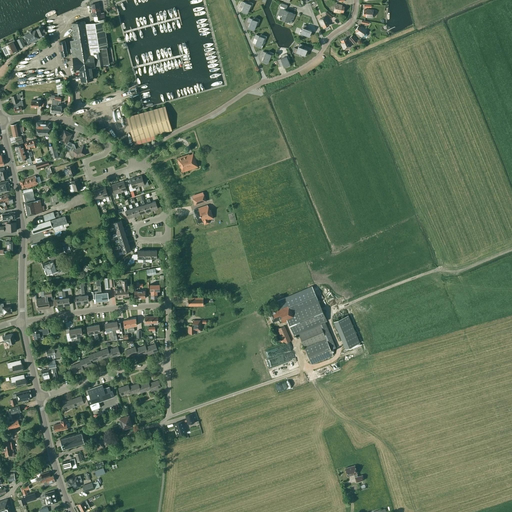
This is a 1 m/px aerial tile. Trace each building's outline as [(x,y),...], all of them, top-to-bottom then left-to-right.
[(242,1),(241,5),(243,6),(241,11),(247,13),(250,4),(245,2),(242,1)] [(75,70),(79,69),(91,67),(91,69),(95,68),(95,67),(93,54),(94,54),(96,66),(109,63),(108,62),(113,61),(111,49),(107,49),(107,47),(108,47),(103,19),(101,19),(99,8),(99,3),(90,4),(92,16),(97,15),(98,20),(95,20),(96,22),(85,24),(85,21),(71,23),(74,40),(70,41),(75,70)] [(339,6),(339,5),(335,4),(334,11),(340,13),(340,12),(343,12),(344,7),(339,6)] [(284,20),(288,11),(280,8),(277,17),(279,18),(279,19),(280,19),(284,20)] [(369,10),(364,10),(363,15),(366,16),(366,17),(372,18),(373,10),(369,9),(369,10)] [(295,14),(288,11),(284,20),(288,22),(289,23),(289,22),(291,23),(295,14)] [(326,16),(319,20),(322,25),(324,28),(329,25),(327,20),(328,20),(326,16)] [(254,29),(257,21),(252,19),(249,18),(247,21),(250,23),(248,27),(254,29)] [(307,26),(304,25),(303,28),(302,27),(300,33),(309,36),(311,31),(306,29),(307,26)] [(359,25),(355,30),(357,32),(357,33),(362,37),(363,36),(364,37),(366,36),(367,35),(367,33),(365,33),(367,30),(363,28),(361,27),(359,25)] [(38,30),(36,31),(35,30),(32,31),(33,32),(30,33),(30,32),(27,33),(27,34),(24,35),(25,35),(23,36),(25,39),(26,38),(28,42),(39,37),(37,34),(39,33),(40,35),(44,33),(44,31),(45,31),(43,26),(42,26),(37,28),(38,30)] [(257,39),(255,44),(260,46),(264,38),(259,35),(258,36),(256,34),(254,38),(257,39)] [(23,40),(21,37),(16,40),(19,45),(24,43),(24,42),(25,42),(24,39),(23,40)] [(348,42),(346,37),(340,40),(342,43),(341,43),(343,49),(351,46),(349,42),(348,42)] [(9,53),(16,50),(13,43),(16,42),(14,39),(5,43),(6,45),(2,47),(5,54),(9,53)] [(61,56),(67,56),(65,41),(59,42),(61,56)] [(299,55),(299,53),(305,55),(307,50),(302,48),(303,45),(300,44),(298,46),(297,48),(295,48),(293,53),(299,55)] [(267,63),(271,54),(265,52),(262,51),(261,55),(264,56),(262,60),(267,63)] [(289,59),(286,53),(281,55),(282,58),(280,58),(281,59),(278,60),(280,66),(283,65),(284,67),(289,65),(287,59),(289,59)] [(93,79),(91,69),(91,67),(79,69),(81,81),(93,79)] [(56,82),(58,94),(65,93),(63,80),(56,82)] [(21,98),(19,93),(16,94),(16,95),(11,96),(13,104),(18,102),(17,99),(21,98)] [(40,102),(41,98),(37,97),(37,101),(31,100),(31,107),(38,107),(39,102),(40,102)] [(21,107),(23,106),(22,100),(19,101),(19,102),(14,104),(14,107),(15,112),(22,111),(21,107)] [(165,106),(126,117),(134,145),(156,139),(154,135),(172,130),(165,106)] [(19,132),(20,132),(20,127),(18,127),(17,123),(11,124),(13,136),(19,135),(19,132)] [(65,147),(67,149),(70,142),(68,141),(71,134),(64,130),(59,140),(66,144),(65,147)] [(24,151),(24,149),(25,149),(24,146),(21,136),(15,138),(16,142),(18,141),(19,145),(15,146),(18,154),(25,152),(24,151)] [(24,142),(25,144),(26,149),(26,150),(30,149),(30,148),(37,146),(36,139),(24,142)] [(70,142),(67,149),(72,151),(73,150),(75,158),(85,154),(84,150),(85,150),(83,145),(80,147),(81,147),(76,149),(74,144),(70,142)] [(58,156),(55,144),(48,146),(51,158),(58,156)] [(25,152),(18,154),(20,161),(26,159),(28,163),(32,162),(28,150),(24,151),(25,152)] [(198,167),(193,153),(177,158),(182,172),(198,167)] [(37,163),(43,161),(42,156),(41,154),(40,154),(41,157),(35,159),(37,163)] [(49,165),(48,160),(35,164),(37,169),(49,165)] [(64,173),(74,169),(73,164),(66,167),(67,169),(64,170),(64,173)] [(136,177),(139,186),(142,185),(143,187),(148,185),(147,180),(143,181),(141,175),(136,177)] [(26,188),(38,184),(35,176),(24,180),(24,179),(19,181),(22,188),(26,187),(26,188)] [(135,187),(139,186),(136,177),(130,179),(132,184),(128,186),(130,191),(136,189),(135,187)] [(69,187),(79,184),(78,179),(71,181),(72,184),(69,185),(69,187)] [(4,192),(10,191),(8,181),(0,182),(0,192),(4,192)] [(123,182),(118,183),(121,192),(124,191),(126,195),(128,195),(126,190),(127,190),(124,181),(123,181),(123,182)] [(117,193),(121,192),(118,183),(113,185),(112,184),(112,185),(115,194),(115,193),(115,194),(113,195),(114,199),(119,197),(117,193)] [(81,189),(79,184),(69,187),(70,189),(73,188),(74,191),(75,193),(74,193),(74,195),(79,194),(78,190),(81,189)] [(105,187),(99,189),(102,198),(105,197),(107,201),(109,200),(105,187),(104,187),(105,187)] [(102,198),(99,189),(94,191),(94,190),(93,191),(98,204),(100,203),(99,199),(102,198)] [(10,192),(2,195),(3,199),(5,202),(6,201),(8,204),(13,202),(10,192)] [(27,215),(43,212),(40,199),(35,200),(33,192),(24,193),(25,202),(27,215)] [(149,203),(148,203),(144,204),(143,200),(144,200),(143,195),(139,196),(141,201),(142,205),(143,205),(145,212),(151,210),(149,203)] [(204,195),(193,199),(195,204),(206,201),(204,195)] [(149,203),(151,210),(158,208),(155,201),(150,202),(149,198),(147,199),(148,203),(149,203)] [(135,203),(136,207),(137,207),(139,214),(145,212),(143,205),(142,205),(138,206),(137,202),(135,203)] [(131,208),(133,216),(139,214),(137,207),(136,207),(132,208),(131,204),(129,205),(130,209),(131,208)] [(209,211),(207,205),(193,209),(198,223),(203,221),(204,224),(209,223),(208,220),(213,218),(210,210),(209,211)] [(127,218),(133,216),(131,208),(130,209),(126,210),(125,206),(123,207),(124,211),(125,211),(127,218)] [(9,213),(2,214),(3,222),(10,221),(10,220),(15,219),(14,212),(9,213)] [(53,212),(43,215),(45,221),(55,218),(53,212)] [(53,227),(67,222),(65,215),(51,220),(53,227)] [(50,220),(38,224),(31,227),(33,234),(52,227),(50,220)] [(115,229),(123,226),(121,220),(113,222),(115,227),(111,228),(112,231),(116,229),(115,229)] [(125,232),(123,226),(115,229),(116,229),(117,233),(113,234),(114,237),(117,235),(125,232)] [(116,243),(119,241),(127,238),(125,232),(117,235),(119,239),(115,240),(116,243)] [(117,249),(121,247),(128,244),(127,238),(119,241),(121,245),(117,246),(117,249)] [(121,247),(123,251),(119,252),(119,255),(123,253),(130,250),(128,244),(121,247)] [(63,246),(63,247),(48,252),(51,260),(42,264),(43,267),(44,267),(47,274),(58,270),(58,272),(61,271),(62,269),(59,261),(57,260),(55,261),(54,259),(58,258),(57,255),(65,252),(70,250),(68,245),(63,246)] [(144,258),(144,250),(137,250),(137,253),(133,253),(131,258),(137,258),(143,258),(144,258)] [(115,297),(129,296),(128,288),(127,288),(127,280),(122,280),(123,289),(114,289),(115,297)] [(80,283),(80,288),(81,288),(83,303),(89,302),(88,294),(85,295),(84,288),(83,286),(85,285),(84,282),(80,283)] [(151,292),(151,298),(157,298),(157,290),(160,290),(159,284),(150,284),(150,291),(151,291),(151,292)] [(311,284),(290,293),(293,301),(269,312),(273,322),(281,318),(283,323),(287,321),(293,334),(295,333),(297,337),(300,336),(311,363),(333,354),(320,323),(326,321),(317,298),(311,284)] [(91,294),(92,299),(96,298),(96,301),(102,300),(101,293),(101,285),(97,286),(98,293),(95,293),(95,291),(91,292),(91,294)] [(51,289),(48,290),(43,290),(44,297),(36,298),(37,302),(38,309),(49,307),(48,300),(48,301),(47,297),(47,295),(52,295),(51,289)] [(62,291),(64,305),(70,304),(69,297),(66,298),(65,290),(62,291)] [(188,305),(203,305),(203,297),(188,297),(188,305)] [(11,312),(12,312),(11,309),(10,306),(3,307),(3,303),(0,303),(0,312),(3,312),(4,313),(9,313),(10,313),(11,313),(11,312)] [(360,342),(348,315),(334,321),(346,348),(360,342)] [(129,332),(132,332),(129,319),(124,320),(125,327),(128,327),(129,329),(129,332)] [(194,325),(188,325),(189,329),(188,329),(188,331),(189,331),(189,333),(195,333),(195,330),(200,330),(200,320),(194,320),(194,325)] [(113,339),(114,339),(111,322),(105,323),(106,330),(109,330),(110,332),(110,337),(111,340),(113,339)] [(95,339),(93,325),(87,326),(88,334),(91,333),(92,335),(93,340),(90,340),(90,343),(96,342),(96,339),(95,339)] [(291,340),(284,325),(277,328),(284,343),(291,340)] [(42,332),(48,331),(47,328),(33,331),(35,340),(43,338),(42,332)] [(77,338),(76,336),(75,328),(69,329),(70,332),(66,333),(67,341),(71,340),(71,337),(73,336),(75,343),(78,343),(77,338)] [(13,334),(11,333),(6,335),(5,334),(4,335),(3,335),(5,342),(6,341),(8,342),(9,344),(15,342),(15,341),(16,340),(14,339),(13,334)] [(145,345),(148,352),(148,354),(158,351),(155,344),(146,347),(145,345)] [(145,345),(136,349),(135,349),(138,354),(138,356),(148,352),(145,345)] [(54,349),(54,347),(46,349),(48,359),(61,356),(59,347),(54,349)] [(108,350),(110,356),(111,357),(120,354),(118,347),(108,350)] [(128,358),(138,354),(135,349),(136,349),(135,347),(125,350),(128,358)] [(108,348),(98,352),(101,359),(110,356),(108,350),(108,348)] [(88,355),(89,357),(91,362),(101,359),(98,352),(88,355)] [(80,360),(81,362),(83,367),(92,364),(91,362),(89,357),(80,360)] [(12,367),(14,372),(23,370),(23,369),(24,368),(23,365),(22,365),(22,364),(21,364),(20,360),(7,363),(8,367),(12,367)] [(83,369),(83,367),(81,362),(71,366),(74,373),(83,369)] [(54,372),(50,373),(49,369),(47,370),(47,369),(41,371),(43,380),(49,379),(49,378),(51,378),(55,377),(54,372)] [(17,387),(27,384),(26,383),(27,383),(26,379),(26,380),(25,378),(24,379),(23,374),(11,377),(12,382),(16,381),(17,387)] [(158,380),(149,383),(148,383),(150,389),(151,391),(161,387),(158,380)] [(148,381),(138,385),(140,390),(141,392),(150,389),(148,383),(149,383),(148,381)] [(138,383),(128,386),(130,392),(131,394),(140,390),(138,385),(138,383)] [(121,395),(130,392),(128,386),(128,385),(118,388),(121,395)] [(99,402),(114,396),(113,392),(111,393),(109,387),(103,389),(102,386),(94,389),(94,391),(88,393),(89,395),(86,396),(92,410),(100,407),(99,402)] [(30,390),(16,393),(12,394),(13,397),(17,397),(18,401),(32,398),(30,390)] [(71,399),(74,407),(84,403),(81,396),(71,399)] [(64,410),(74,407),(71,399),(62,402),(64,410)] [(11,414),(13,420),(7,422),(9,429),(20,426),(18,421),(21,420),(19,412),(21,411),(19,405),(10,408),(12,414),(11,414)] [(123,428),(132,425),(129,415),(128,415),(126,410),(123,411),(124,412),(122,413),(122,415),(124,414),(125,416),(120,418),(121,422),(118,423),(120,427),(122,426),(123,428)] [(195,422),(192,413),(185,416),(188,424),(195,422)] [(61,423),(53,425),(55,431),(67,428),(65,419),(60,420),(61,423)] [(100,426),(98,420),(92,422),(94,428),(100,426)] [(186,432),(182,421),(173,424),(177,435),(186,432)] [(63,448),(85,442),(82,432),(60,438),(63,448)] [(3,443),(3,445),(1,446),(2,452),(5,452),(6,457),(12,456),(14,455),(13,452),(11,453),(11,450),(13,450),(13,448),(14,448),(13,441),(7,442),(7,440),(3,442),(3,443)] [(69,459),(70,460),(62,462),(63,469),(72,467),(71,465),(76,463),(74,458),(69,459)] [(354,465),(345,468),(347,476),(354,474),(356,482),(364,480),(362,475),(358,476),(354,465)] [(37,480),(50,476),(49,471),(41,474),(42,476),(36,478),(37,480)] [(79,483),(82,482),(80,475),(66,480),(68,486),(73,484),(74,488),(80,486),(79,483)] [(53,476),(45,478),(40,480),(41,482),(43,482),(45,486),(48,485),(54,483),(53,481),(55,480),(53,476)] [(100,486),(98,480),(92,482),(82,485),(84,492),(94,489),(94,488),(100,486)] [(29,489),(28,485),(20,487),(21,491),(22,491),(23,495),(27,493),(26,490),(29,489)] [(48,505),(58,502),(54,490),(44,493),(48,505)] [(36,499),(35,493),(25,496),(27,502),(36,499)] [(11,511),(8,499),(0,501),(0,511),(11,511)] [(87,509),(90,507),(86,500),(83,502),(77,504),(81,511),(87,509)]
